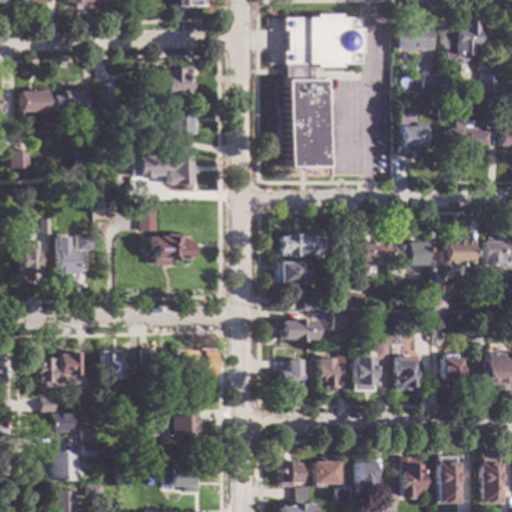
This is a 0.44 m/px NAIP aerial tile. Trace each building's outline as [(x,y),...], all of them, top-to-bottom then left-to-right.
[(37,0),(38,7),(25,7),(25,9),(19,9),(19,0),(37,0)] [(98,0),(98,3),(96,3),(95,4),(91,4),(91,8),(71,8),(71,5),(67,5),(65,3),(63,4),(62,0),(98,0)] [(198,0),(198,7),(170,8),(169,0),(198,0)] [(334,19),(343,19),(343,21),(345,21),(345,19),(354,19),(354,67),(345,67),(345,65),(343,65),(343,67),(334,67),(334,69),(309,69),(309,66),(303,66),(303,82),(319,82),(319,169),(279,169),(279,66),(276,66),(276,53),(281,53),(281,33),(277,33),(276,20),(297,20),(297,21),(300,21),(300,20),(308,20),(308,16),(334,16),(334,19)] [(470,33),(472,33),(472,47),(469,47),(469,54),(466,54),(466,57),(461,57),(461,62),(458,64),(454,64),(452,62),(452,57),(450,57),(450,61),(448,61),(446,63),(442,63),(440,61),(438,61),(438,52),(435,49),(435,33),(449,33),(449,32),(449,26),(456,26),(456,23),(470,23),(470,33)] [(424,52),(391,52),(391,28),(424,27),(424,52)] [(188,79),(184,79),(184,95),(155,95),(155,94),(151,94),(150,74),(158,73),(157,70),(187,70),(188,79)] [(431,91),(415,91),(415,74),(431,74),(431,91)] [(490,92),(473,92),(473,75),(490,75),(490,92)] [(110,106),(93,106),(92,84),(109,83),(110,106)] [(42,112),(25,112),(25,116),(17,116),(17,112),(14,112),(14,92),(42,92),(42,112)] [(82,112),(49,112),(49,96),(59,96),(59,92),(82,92),(82,112)] [(497,112),(486,112),(486,97),(497,97),(497,112)] [(186,109),(192,109),(192,135),(166,135),(166,123),(151,123),(151,110),(165,110),(165,108),(186,107),(186,109)] [(408,125),(417,125),(417,150),(402,150),(402,158),(392,158),(392,116),(408,116),(408,125)] [(478,133),(479,133),(479,149),(466,149),(466,151),(462,151),(460,153),(456,154),(453,150),(439,150),(439,131),(448,131),(448,123),(456,123),(456,131),(466,131),(466,123),(478,123),(478,133)] [(147,142),(128,143),(128,125),(146,124),(147,142)] [(511,156),(501,156),(501,152),(498,152),(498,149),(491,149),(491,133),(501,133),(501,128),(511,128),(511,156)] [(25,169),(6,169),(6,151),(25,151),(25,169)] [(88,171),(69,170),(69,151),(88,151),(88,171)] [(185,166),(191,166),(191,173),(186,173),(186,185),(160,185),(160,172),(163,172),(163,170),(158,167),(158,155),(185,155),(185,166)] [(144,201),(129,201),(128,183),(144,183),(144,201)] [(151,232),(134,232),(134,210),(151,210),(151,232)] [(45,234),(34,234),(34,219),(45,220),(45,234)] [(342,263),(326,263),(326,234),(342,234),(342,263)] [(174,239),(186,239),(186,248),(185,248),(185,260),(147,260),(147,257),(142,257),(142,254),(140,254),(140,246),(142,246),(142,238),(159,238),(159,235),(174,235),(174,239)] [(89,251),(72,251),(72,236),(76,236),(89,236),(89,251)] [(291,239),(313,239),(313,245),(315,245),(315,252),(313,252),(313,257),(291,257),(291,258),(287,258),(286,260),(283,260),(281,258),(277,258),(277,257),(270,257),(270,239),(277,239),(277,236),(291,236),(291,239)] [(62,251),(72,251),(72,281),(50,281),(51,238),(62,238),(62,251)] [(33,274),(15,274),(15,269),(14,269),(14,249),(19,249),(19,243),(32,242),(33,274)] [(467,247),(466,247),(466,262),(467,262),(467,265),(458,265),(458,268),(448,268),(448,265),(436,265),(434,265),(434,255),(436,255),(436,244),(467,243),(467,247)] [(370,246),(380,246),(380,265),(378,267),(372,267),(370,265),(361,265),(361,273),(358,275),(355,275),(351,273),(351,245),(370,244),(370,246)] [(419,268),(399,268),(399,267),(386,268),(386,244),(419,244),(419,268)] [(505,268),(479,268),(479,283),(475,283),(475,291),(469,291),(468,268),(478,268),(478,266),(476,266),(476,244),(505,244),(505,268)] [(296,273),(300,273),(300,285),(267,285),(267,265),(296,265),(296,273)] [(359,312),(343,312),(343,296),(359,296),(359,312)] [(443,313),(426,313),(426,298),(443,297),(443,313)] [(312,313),(297,313),(297,298),(312,298),(312,313)] [(342,333),(326,333),(326,314),(342,314),(342,333)] [(426,332),(410,332),(410,315),(426,315),(426,332)] [(442,330),(427,330),(427,315),(442,315),(442,330)] [(481,315),(481,330),(469,330),(469,315),(481,315)] [(298,323),(311,323),(311,331),(307,331),(307,334),(313,334),(313,339),(307,339),(307,342),(298,342),(298,345),(285,345),(285,342),(273,342),(273,335),(269,335),(269,324),(285,323),(285,321),(298,321),(298,323)] [(383,362),(368,362),(368,358),(368,388),(367,388),(367,393),(346,393),(346,388),(345,388),(345,373),(344,372),(343,367),(345,365),(345,359),(354,359),(354,354),(368,354),(368,342),(383,341),(383,362)] [(64,353),(74,353),(74,376),(73,376),(73,384),(53,384),(52,351),(63,350),(64,353)] [(151,369),(138,369),(138,350),(151,350),(151,369)] [(211,351),(210,362),(209,379),(196,378),(196,372),(176,371),(176,358),(171,358),(172,350),(177,350),(197,351),(197,350),(211,351)] [(114,356),(116,356),(116,381),(112,381),(112,386),(98,386),(98,381),(95,381),(95,355),(96,355),(96,351),(114,351),(114,356)] [(342,366),(331,366),(331,351),(342,351),(342,366)] [(452,361),(454,361),(454,363),(455,363),(455,371),(454,371),(454,382),(453,383),(453,387),(435,387),(435,383),(434,383),(434,361),(436,361),(436,357),(452,356),(452,361)] [(502,371),(501,370),(501,387),(500,387),(500,393),(489,393),(489,387),(477,387),(477,374),(476,374),(475,365),(477,365),(477,358),(478,358),(478,357),(502,356),(502,371)] [(50,383),(49,383),(49,387),(40,387),(40,383),(30,383),(30,357),(50,357),(50,383)] [(407,392),(395,393),(395,392),(388,392),(387,377),(386,377),(385,364),(387,364),(387,359),(407,358),(407,392)] [(329,388),(313,388),(313,386),(309,385),(310,373),(307,373),(307,369),(309,369),(309,361),(329,361),(329,388)] [(294,373),(295,373),(295,389),(271,389),(271,373),(279,373),(279,362),(294,362),(294,373)] [(90,412),(75,412),(75,396),(90,396),(90,412)] [(51,414),(43,414),(35,414),(35,399),(50,399),(51,414)] [(138,411),(127,411),(127,403),(138,403),(138,411)] [(70,414),(70,425),(66,425),(66,429),(64,429),(64,432),(53,432),(53,438),(41,438),(41,428),(43,428),(42,422),(43,422),(43,414),(51,414),(70,414)] [(191,417),(194,417),(194,436),(191,436),(191,437),(165,437),(165,416),(191,416),(191,417)] [(93,444),(79,444),(79,430),(93,429),(93,444)] [(137,440),(150,440),(150,455),(136,455),(137,440)] [(93,460),(78,460),(78,445),(93,445),(93,460)] [(68,461),(71,461),(72,467),(77,467),(77,481),(45,481),(45,452),(68,452),(68,461)] [(183,470),(187,470),(187,477),(193,477),(193,493),(179,493),(179,487),(165,487),(165,483),(155,483),(155,470),(171,470),(171,459),(183,459),(183,470)] [(403,461),(412,461),(412,467),(414,467),(414,475),(416,475),(416,492),(414,492),(414,501),(402,501),(402,499),(392,499),(392,475),(393,475),(393,459),(403,459),(403,461)] [(448,465),(450,465),(450,505),(446,505),(446,507),(440,507),(440,506),(428,506),(428,466),(429,466),(429,459),(448,459),(448,465)] [(493,506),(471,506),(470,465),(472,465),(471,459),(492,459),(493,506)] [(287,466),(294,465),(295,485),(286,485),(286,488),(272,489),(271,464),(287,463),(287,466)] [(322,464),(331,464),(331,486),(318,486),(318,489),(307,489),(307,486),(306,486),(306,464),(315,464),(315,463),(322,463),(322,464)] [(369,495),(358,495),(358,503),(348,503),(347,493),(348,464),(368,463),(369,495)] [(97,498),(82,498),(82,487),(97,486),(97,498)] [(301,504),(287,504),(287,490),(301,490),(301,504)] [(68,492),(69,492),(69,499),(68,499),(68,508),(70,509),(70,511),(45,511),(45,491),(68,491),(68,492)] [(343,504),(329,504),(329,491),(343,491),(343,504)]
